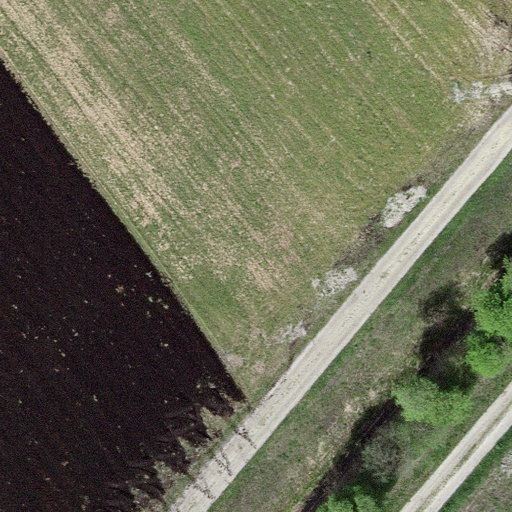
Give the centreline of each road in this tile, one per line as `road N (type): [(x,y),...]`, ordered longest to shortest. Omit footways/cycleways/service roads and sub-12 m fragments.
road 1 (track): [(201,511),(511,144)]
road 2 (track): [(511,408),(424,511)]
